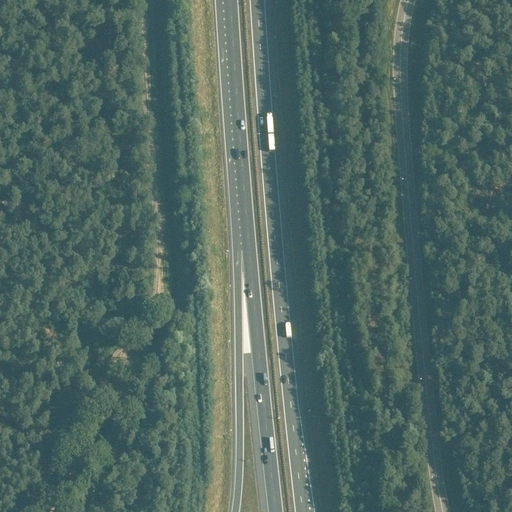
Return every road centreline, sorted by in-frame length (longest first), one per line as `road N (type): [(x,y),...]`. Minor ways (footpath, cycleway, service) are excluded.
road 1 (tertiary): [(441,511),(398,66),(407,0)]
road 2 (motorway): [(302,511),(258,0)]
road 3 (motorway): [(249,253),(276,511)]
road 4 (motorway): [(249,253),(238,344),(235,511)]
road 5 (track): [(319,0),(324,184),(380,228)]
road 6 (motorway): [(230,0),(249,253)]
